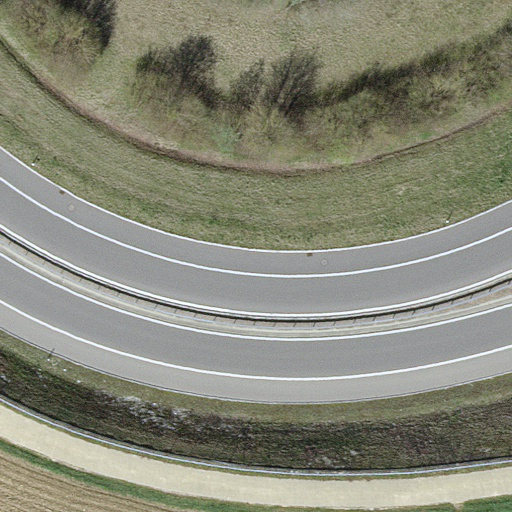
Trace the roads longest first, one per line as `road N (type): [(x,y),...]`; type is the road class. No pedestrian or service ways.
road 1 (motorway): [(511,240),(386,279),(250,286),(123,258),(0,193)]
road 2 (trunk): [(0,287),(99,333),(238,362),(381,359),(511,330)]
road 3 (track): [(0,425),(143,477),(296,499),(511,486)]
